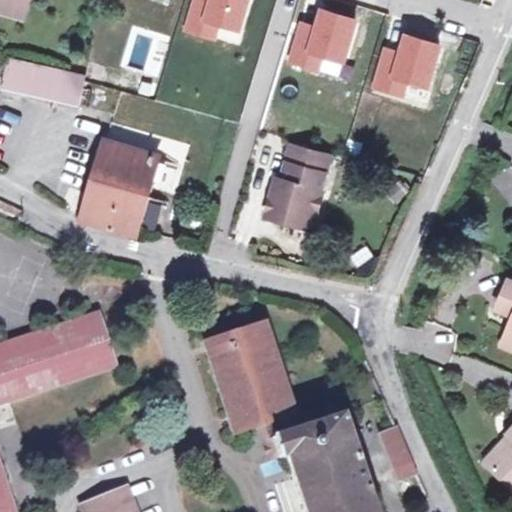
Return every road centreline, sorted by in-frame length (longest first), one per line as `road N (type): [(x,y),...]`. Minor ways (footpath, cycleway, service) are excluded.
road 1 (residential): [(0,193),(69,229),(335,297),(363,313),(377,339)]
road 2 (residential): [(377,339),(511,21)]
road 3 (residential): [(377,339),(453,511)]
